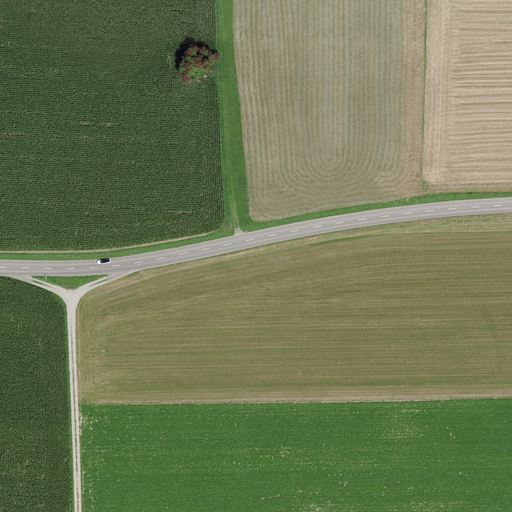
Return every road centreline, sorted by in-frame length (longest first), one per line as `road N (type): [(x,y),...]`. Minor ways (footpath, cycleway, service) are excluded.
road 1 (tertiary): [(0,269),(141,264),(357,221),(511,206)]
road 2 (track): [(242,243),(219,0)]
road 3 (track): [(80,511),(73,301)]
road 4 (track): [(0,272),(73,301),(141,264)]
